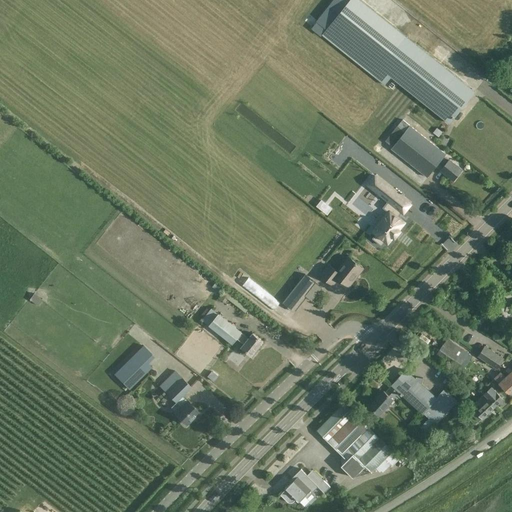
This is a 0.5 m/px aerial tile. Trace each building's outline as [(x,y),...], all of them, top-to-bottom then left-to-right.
[(475,91),(417,44),(407,37),(361,0),(349,0),(322,35),(375,77),(382,82),(385,85),(391,76),(450,123),(475,91)] [(450,159),(449,159),(445,156),(447,153),(410,124),(403,118),(385,141),(393,147),(391,148),(428,177),(436,167),(440,171),(441,169),(454,180),(463,169),(450,159)] [(376,234),(372,238),(381,245),(385,241),(388,243),(393,236),(395,237),(400,231),(399,229),(404,222),(397,217),(401,211),(404,213),(411,204),(375,175),(374,176),(385,185),(378,193),(388,201),(383,207),(389,212),(373,232),(376,234)] [(321,198),(317,203),(327,211),(331,206),(321,198)] [(358,275),(363,268),(350,257),(338,271),(329,264),(320,275),(333,285),(339,278),(338,281),(343,284),(345,283),(348,285),(357,274),(358,275)] [(253,333),(249,338),(212,308),(202,320),(232,344),(237,338),(245,344),(242,347),(252,356),(264,341),(253,333)] [(469,353),(447,338),(437,354),(458,368),(469,353)] [(143,345),(114,374),(129,389),(151,367),(145,361),(152,354),(143,345)] [(477,356),(497,369),(505,358),(485,345),(477,356)] [(405,369),(392,384),(393,385),(403,394),(423,413),(423,412),(429,418),(434,422),(437,424),(458,401),(444,389),(436,397),(422,384),(423,378),(416,376),(416,379),(405,369)] [(187,401),(182,396),(191,387),(174,370),(159,386),(181,407),(175,413),(186,424),(199,412),(187,401)] [(511,390),(511,370),(505,377),(501,372),(495,378),(509,393),(511,390)] [(403,394),(393,385),(386,392),(384,390),(370,406),(379,414),(384,408),(387,409),(390,406),(389,403),(393,399),(392,398),(396,394),(400,397),(403,394)] [(489,399),(496,406),(503,399),(493,389),(491,386),(484,393),(489,398),(489,399)] [(496,406),(489,399),(476,411),(483,418),(496,406)] [(392,467),(401,458),(345,403),(317,430),(348,460),(342,466),(354,477),(365,466),(372,473),(384,460),(392,467)] [(426,431),(434,422),(429,418),(421,427),(426,431)] [(307,498),(319,486),(325,492),(330,486),(324,480),(318,486),(307,475),(301,469),(292,478),(294,480),(288,486),(287,486),(286,486),(285,487),(285,488),(285,490),(280,494),(281,495),(287,501),(288,502),(291,502),(293,502),(294,501),(297,498),(300,501),(305,496),(307,498)]
